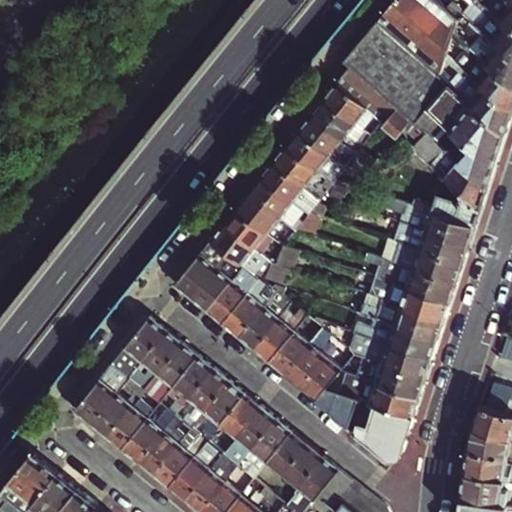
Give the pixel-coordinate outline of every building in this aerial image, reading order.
[(446,58),(448,52),(454,30),(458,17),(439,0),(395,0),(380,18),(380,20),(348,57),(348,58),(354,63),(415,117),(427,104),(474,145),(462,158),(491,184),(508,131),(459,88),(452,82),(442,73),(446,58)] [(511,53),(511,26),(482,0),(465,0),(485,17),(479,24),(511,53)] [(511,0),(482,0),(511,26),(511,0)] [(511,80),(511,53),(479,24),(461,9),(459,14),(474,26),(482,34),(473,46),(478,51),(511,80)] [(463,38),(473,46),(482,34),(474,26),(463,38)] [(511,108),(511,80),(478,51),(465,67),(511,108)] [(508,131),(511,118),(511,108),(465,67),(448,52),(446,58),(462,71),(468,77),(459,88),(508,131)] [(478,224),(491,184),(462,158),(415,117),(354,63),(341,79),(386,119),(374,134),(361,150),(349,165),(338,178),(365,187),(374,167),(406,128),(421,140),(417,144),(418,150),(466,193),(463,201),(441,193),(437,204),(418,197),(416,203),(478,224)] [(452,82),(459,88),(468,77),(462,71),(452,82)] [(374,134),(386,119),(341,79),(327,97),(374,134)] [(361,150),(374,134),(327,97),(314,112),(361,150)] [(349,165),(361,150),(314,112),(302,128),(333,153),(338,146),(349,154),(343,161),(349,165)] [(320,169),(333,153),(302,128),(289,144),(320,169)] [(327,174),(320,169),(289,144),(276,160),(308,185),(317,192),(323,197),(325,195),(331,187),(336,181),(327,174)] [(336,181),(338,178),(349,165),(343,161),(340,158),(327,174),(336,181)] [(295,201),(308,185),(276,160),(264,175),(295,201)] [(288,209),(295,201),(264,175),(251,191),(298,229),(298,228),(303,222),(288,209)] [(367,187),(365,187),(338,178),(336,181),(331,187),(363,198),(367,187)] [(290,238),(298,229),(251,191),(238,207),(270,232),(280,241),(285,234),(290,238)] [(310,213),(312,211),(323,197),(317,192),(313,197),(310,194),(302,204),(301,203),(299,205),(310,213)] [(472,242),(478,224),(416,203),(398,198),(396,204),(407,208),(403,220),(410,222),(419,225),(472,242)] [(308,216),(310,213),(299,205),(297,208),(308,216)] [(257,248),(270,232),(238,207),(226,223),(257,248)] [(298,228),(316,234),(322,214),(312,211),(310,213),(308,216),(303,222),(298,228)] [(401,227),(408,230),(410,222),(403,220),(401,227)] [(245,263),(257,248),(226,223),(213,239),(230,252),(244,263),(245,263)] [(466,261),(472,242),(419,225),(413,244),(466,261)] [(178,283),(194,297),(230,252),(213,239),(178,283)] [(261,252),(272,261),(283,247),(272,239),(261,252)] [(460,281),(466,261),(413,244),(409,243),(403,262),(460,281)] [(272,261),(288,267),(294,249),(284,246),(283,247),(272,261)] [(383,256),(397,260),(399,254),(385,249),(383,256)] [(194,297),(210,310),(246,264),(245,263),(244,263),(230,252),(194,297)] [(453,299),(460,281),(403,262),(397,260),(383,256),(381,263),(388,266),(399,269),(396,281),(453,299)] [(225,322),(250,291),(257,283),(255,282),(260,276),(246,264),(210,310),(225,322)] [(384,277),(396,281),(399,269),(388,266),(384,277)] [(225,322),(241,335),(272,296),(263,288),(268,283),(267,282),(260,276),(255,282),(257,283),(260,286),(254,294),(250,291),(225,322)] [(384,299),(389,300),(396,281),(384,277),(378,295),(385,298),(384,299)] [(447,319),(453,299),(396,281),(389,300),(447,319)] [(241,335),(256,347),(290,306),(274,293),(272,296),(241,335)] [(441,339),(447,319),(389,300),(384,299),(385,298),(378,295),(378,296),(372,316),(441,339)] [(272,360),(297,329),(302,323),(309,315),(304,311),(301,314),(290,306),(256,347),(272,360)] [(435,357),(441,339),(372,316),(363,313),(359,324),(341,318),(338,325),(355,331),(435,357)] [(135,371),(145,359),(170,329),(153,315),(115,361),(123,368),(132,375),(135,371)] [(312,324),(315,320),(310,316),(309,315),(302,323),(306,325),(309,321),(312,324)] [(272,360),(288,373),(321,331),(314,326),(305,336),(297,329),(272,360)] [(151,384),(160,372),(185,341),(170,329),(145,359),(153,366),(144,378),(151,384)] [(288,373),(303,386),(328,355),(336,343),(329,337),(319,348),(315,344),(324,333),(321,331),(288,373)] [(429,376),(435,357),(355,331),(353,337),(368,342),(364,354),(429,376)] [(502,355),(511,358),(511,333),(509,333),(502,355)] [(160,372),(176,385),(201,354),(185,341),(160,372)] [(380,381),(423,394),(429,376),(364,354),(356,352),(343,367),(342,368),(360,374),(363,365),(383,372),(380,381)] [(178,414),(191,398),(217,367),(201,354),(176,385),(183,391),(174,402),(167,396),(163,401),(178,414)] [(318,398),(329,385),(342,368),(343,367),(328,355),(303,386),(318,398)] [(135,371),(144,378),(153,366),(145,359),(135,371)] [(77,408),(94,422),(119,391),(115,388),(124,376),(119,372),(123,368),(115,361),(77,408)] [(191,398),(207,410),(232,379),(217,367),(191,398)] [(126,386),(142,399),(149,390),(147,388),(134,377),(126,386)] [(213,435),(223,423),(248,393),(232,379),(207,410),(208,411),(203,425),(207,429),(203,434),(210,439),(213,435)] [(416,414),(423,394),(380,381),(374,400),(377,401),(416,414)] [(389,456),(404,452),(416,414),(377,401),(370,423),(354,418),(361,396),(329,385),(318,398),(389,456)] [(167,396),(167,395),(157,386),(152,392),(163,401),(167,396)] [(154,412),(163,401),(152,392),(149,390),(142,399),(140,401),(154,412)] [(94,422),(109,435),(134,404),(121,392),(119,391),(94,422)] [(223,423),(238,436),(263,405),(248,393),(223,423)] [(125,447),(140,460),(178,414),(163,401),(154,412),(150,416),(125,447)] [(109,435),(125,447),(150,416),(136,405),(134,404),(109,435)] [(226,453),(241,464),(279,418),(263,405),(238,436),(240,438),(232,448),(231,447),(226,453)] [(511,413),(509,413),(484,405),(476,428),(511,439),(511,413)] [(156,473),(181,442),(194,426),(178,414),(140,460),(156,473)] [(257,477),(270,461),(295,431),(279,418),(241,464),(257,477)] [(511,439),(476,428),(474,436),(472,451),(511,456),(511,450),(511,439)] [(270,461),(285,474),(310,443),(295,431),(270,461)] [(156,473),(172,486),(210,439),(203,434),(199,439),(194,434),(185,445),(181,442),(156,473)] [(217,445),(221,441),(213,435),(210,439),(217,445)] [(212,468),(206,463),(215,452),(213,450),(217,445),(210,439),(172,486),(187,499),(212,468)] [(285,474),(301,486),(326,456),(310,443),(285,474)] [(511,478),(511,462),(510,462),(511,456),(472,451),(470,472),(511,478)] [(29,511),(36,503),(61,474),(35,452),(34,452),(0,495),(0,511),(29,511)] [(216,463),(231,476),(241,464),(226,453),(225,452),(216,463)] [(299,511),(306,511),(314,503),(342,469),(326,456),(301,486),(298,490),(301,492),(294,500),(300,505),(296,509),(299,511)] [(250,485),(257,477),(241,464),(231,476),(239,482),(242,479),(250,485)] [(187,499),(203,511),(228,480),(212,468),(187,499)] [(340,494),(341,495),(354,479),(342,469),(314,503),(325,511),(330,506),(340,494)] [(511,503),(511,478),(470,472),(467,498),(511,503)] [(61,511),(80,489),(61,474),(36,503),(43,509),(40,511),(61,511)] [(228,511),(253,511),(272,490),(257,477),(250,485),(244,493),(228,511)] [(366,511),(371,506),(386,505),(354,479),(341,495),(362,511),(366,511)] [(203,511),(228,511),(244,493),(228,480),(203,511)] [(94,511),(100,505),(80,489),(61,511),(94,511)] [(253,511),(279,511),(287,503),(272,490),(253,511)] [(362,511),(341,495),(340,494),(330,506),(337,511),(362,511)] [(464,511),(511,511),(511,503),(467,498),(464,511)] [(40,511),(43,509),(36,503),(29,511),(40,511)] [(279,511),(299,511),(296,509),(287,503),(279,511)]
